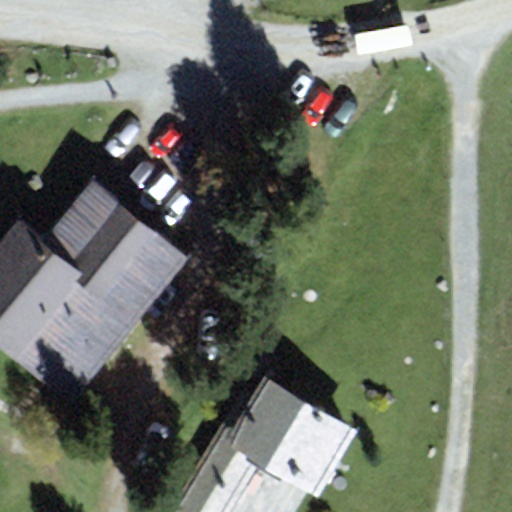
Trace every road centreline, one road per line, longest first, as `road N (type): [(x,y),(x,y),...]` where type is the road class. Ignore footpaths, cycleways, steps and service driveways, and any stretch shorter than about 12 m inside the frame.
road 1 (track): [(447,511),(463,369),(467,116),(467,76),(449,33)]
road 2 (unclassified): [(449,33),(304,55),(0,13)]
road 3 (track): [(219,47),(201,282),(114,443)]
